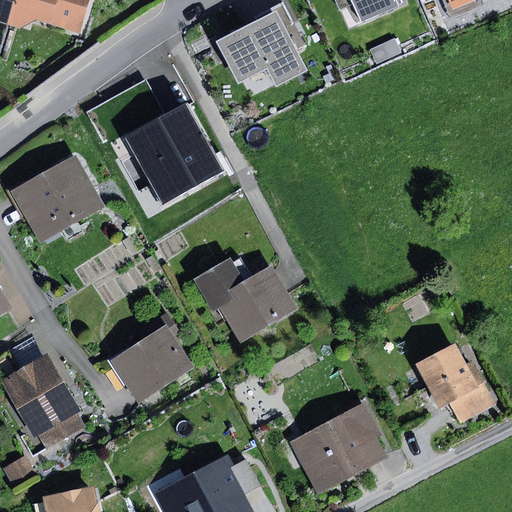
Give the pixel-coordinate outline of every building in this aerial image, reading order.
[(91,0),(0,0),(0,22),(21,29),(37,20),(81,34),(91,0)] [(397,0),(353,0),(363,22),(400,6),(397,0)] [(259,22),(218,43),(240,84),(268,70),(278,89),(311,72),(299,49),(306,46),(284,3),(256,17),(259,22)] [(395,39),(372,50),(378,64),(401,53),(395,39)] [(184,102),(123,137),(162,205),(223,170),(184,102)] [(77,156),(12,192),(41,244),(106,208),(77,156)] [(232,258),(195,280),(215,314),(221,311),(241,344),(299,310),(272,265),(245,281),(232,258)] [(0,318),(12,311),(0,291),(0,318)] [(167,325),(112,362),(139,403),(195,367),(167,325)] [(33,338),(10,351),(21,370),(44,357),(33,338)] [(456,345),(418,366),(441,410),(450,405),(460,424),(496,405),(473,362),(467,365),(456,345)] [(10,351),(0,356),(0,389),(5,387),(34,438),(40,435),(47,447),(83,427),(76,414),(83,410),(51,353),(44,357),(21,370),(10,351)] [(364,403),(289,443),(317,496),(389,459),(377,438),(381,436),(364,403)] [(26,457),(4,469),(14,487),(36,474),(26,457)] [(226,458),(156,495),(165,511),(255,511),(246,494),(231,467),(226,458)] [(247,460),(231,467),(246,494),(261,487),(247,460)] [(101,511),(96,487),(44,497),(46,511),(101,511)]
